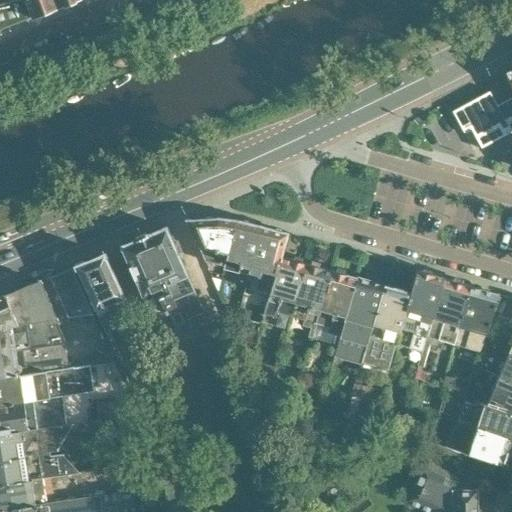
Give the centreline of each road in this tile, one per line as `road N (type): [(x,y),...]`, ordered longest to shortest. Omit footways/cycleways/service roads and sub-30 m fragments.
road 1 (secondary): [(0,264),(283,145)]
road 2 (residential): [(283,145),(321,217),(511,272)]
road 3 (residential): [(511,198),(357,154),(342,120)]
road 4 (secondary): [(342,120),(511,34)]
road 5 (residential): [(117,0),(0,49)]
